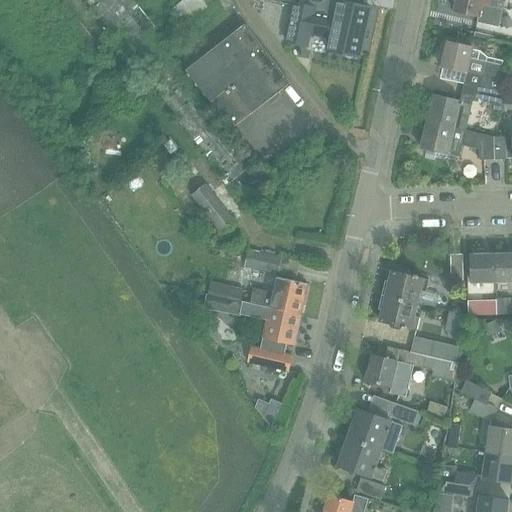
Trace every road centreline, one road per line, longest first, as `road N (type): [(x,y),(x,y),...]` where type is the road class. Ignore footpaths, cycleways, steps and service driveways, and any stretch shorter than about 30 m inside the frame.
road 1 (unclassified): [(271,511),(321,367),(360,210)]
road 2 (unclassified): [(369,171),(239,0)]
road 3 (unclassified): [(369,171),(409,0)]
road 4 (residential): [(360,210),(511,206)]
